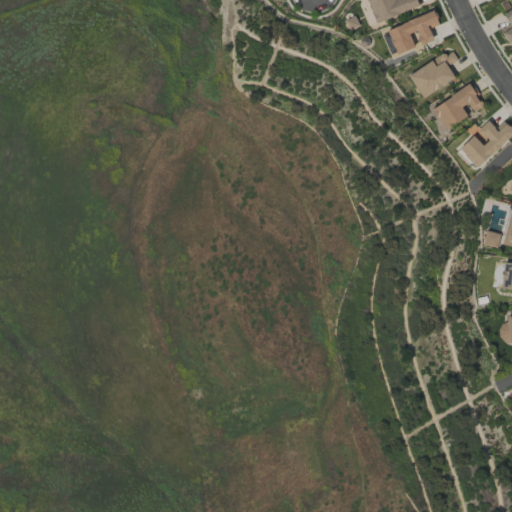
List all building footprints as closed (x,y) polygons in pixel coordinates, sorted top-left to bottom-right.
[(418,6),(416,0),(365,0),(374,22),(418,6)] [(509,27),(499,33),(506,44),(511,40),(511,7),(501,14),(509,27)] [(385,29),(394,54),(412,47),(407,34),(414,31),(419,44),(431,39),(427,28),(437,25),(432,11),(385,29)] [(356,26),(354,17),(344,20),(347,29),(356,26)] [(407,75),(420,98),(453,78),(446,66),(456,60),(449,49),(407,75)] [(443,129),(465,116),(460,107),(466,103),(472,112),(483,105),(469,83),(430,107),(443,129)] [(477,169),(511,131),(502,122),(495,129),(485,120),(475,131),(485,140),(481,145),(470,135),(457,150),(477,169)] [(511,242),(511,215),(509,215),(502,244),(511,246),(511,242)] [(482,245),(497,247),(498,233),(483,231),(482,245)] [(499,289),(511,289),(511,263),(501,262),(499,289)] [(511,341),(511,315),(505,316),(505,325),(497,325),(498,343),(511,341)]
